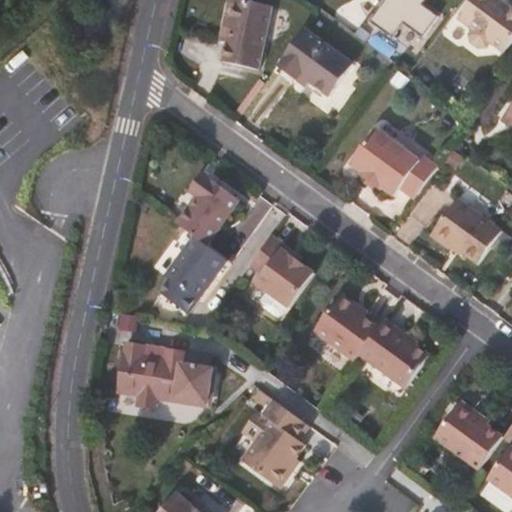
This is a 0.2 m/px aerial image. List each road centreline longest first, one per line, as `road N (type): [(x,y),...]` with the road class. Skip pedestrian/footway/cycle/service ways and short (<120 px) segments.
road 1 (residential): [(139,78),(511,348)]
road 2 (residential): [(82,511),(68,409),(139,78)]
